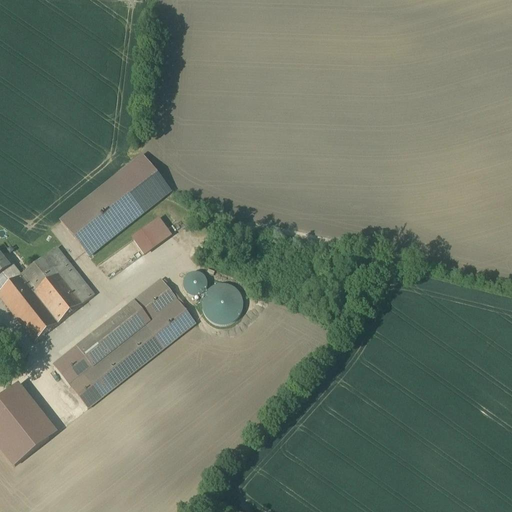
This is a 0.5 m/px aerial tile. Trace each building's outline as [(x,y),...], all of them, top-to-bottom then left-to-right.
[(114,180),(61,223),(89,258),(143,215),(114,180)] [(0,292),(1,294),(24,276),(2,250),(0,250),(0,292)] [(57,251),(24,276),(1,294),(0,295),(0,298),(35,344),(94,298),(57,251)] [(91,369),(82,376),(101,399),(195,325),(161,283),(76,350),(91,369)] [(205,297),(204,300),(203,304),(202,307),(203,311),(203,314),(205,317),(207,320),(209,323),(212,325),(215,327),(219,327),(222,328),(226,328),(229,327),(233,325),(235,323),(238,321),(240,318),(242,315),(243,311),(243,308),(243,304),(242,301),(240,298),(238,295),(236,292),(233,290),(230,289),(227,288),(223,287),(219,287),(216,288),(213,290),(210,292),(207,294),(205,297)]
